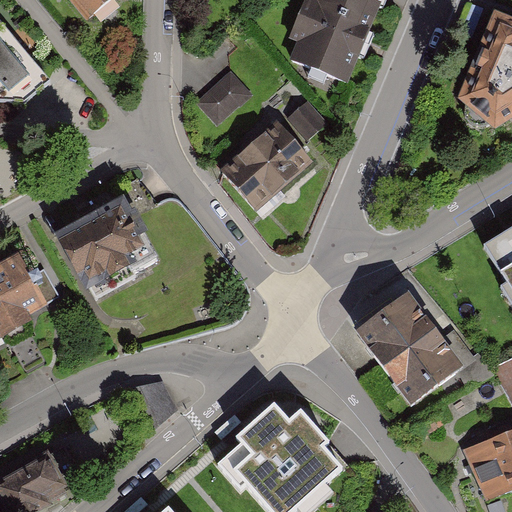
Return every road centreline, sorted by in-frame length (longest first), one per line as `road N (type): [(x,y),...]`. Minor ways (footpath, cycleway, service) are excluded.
road 1 (residential): [(332,264),(435,0)]
road 2 (residential): [(242,380),(196,361),(120,368),(0,430)]
road 3 (residential): [(441,511),(294,323)]
road 4 (residential): [(294,323),(149,143)]
road 5 (residential): [(87,511),(242,380)]
road 6 (residential): [(511,177),(401,247),(332,264)]
road 7 (residential): [(149,143),(14,0)]
road 8 (residential): [(0,225),(149,143)]
road 9 (residential): [(0,132),(149,143)]
road 10 (residential): [(149,143),(155,0)]
